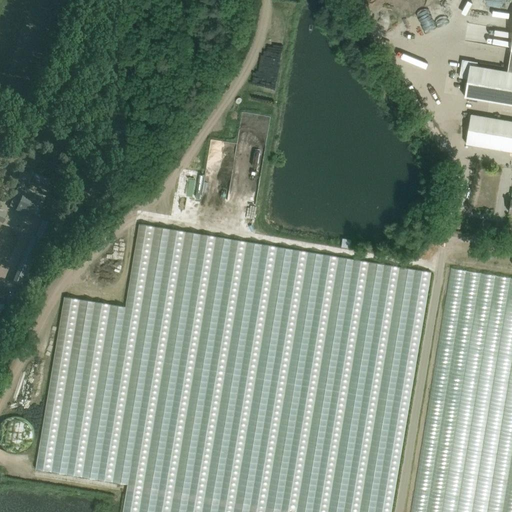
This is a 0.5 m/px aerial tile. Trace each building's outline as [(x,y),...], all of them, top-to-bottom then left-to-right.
[(511,70),(475,65),(476,62),(462,59),(459,75),(467,77),(464,96),(511,104),(511,70)] [(511,120),(470,113),(465,143),(511,150),(511,120)] [(490,208),(496,170),(459,166),(454,204),(490,208)] [(25,171),(23,178),(36,181),(37,174),(25,171)] [(42,174),(40,181),(55,186),(57,180),(42,174)] [(45,198),(25,189),(18,186),(12,202),(18,204),(16,208),(37,217),(45,198)] [(51,221),(47,231),(54,233),(57,224),(51,221)] [(33,235),(14,281),(24,285),(43,239),(33,235)] [(0,310),(2,304),(1,304),(8,287),(0,283),(0,310)]
